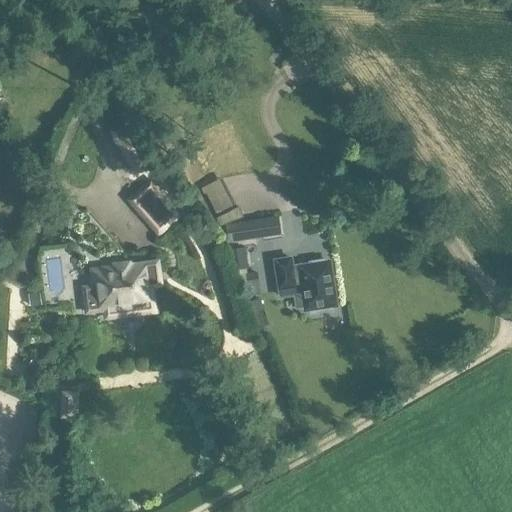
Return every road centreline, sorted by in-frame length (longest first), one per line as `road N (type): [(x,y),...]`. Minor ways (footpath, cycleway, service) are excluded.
road 1 (unclassified): [(11,446),(38,370),(26,228),(42,157),(229,0)]
road 2 (unclassified): [(511,321),(277,0)]
